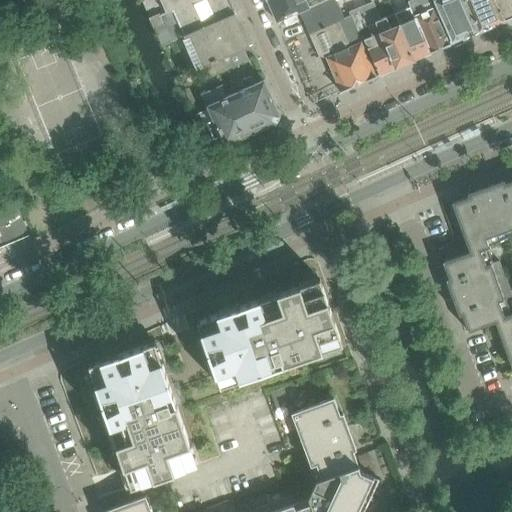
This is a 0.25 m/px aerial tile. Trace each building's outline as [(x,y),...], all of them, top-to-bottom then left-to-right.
[(234,13),(228,0),(159,0),(165,13),(160,16),(164,24),(154,28),(162,46),(183,36),(234,13)] [(264,0),(265,2),(267,1),(276,22),(299,12),(329,0),(264,0)] [(431,52),(417,21),(409,24),(403,11),(411,8),(407,2),(406,0),(396,0),(389,4),(394,15),(414,60),(431,52)] [(449,45),(437,17),(434,9),(433,9),(429,0),(412,0),(407,2),(411,8),(415,17),(417,21),(431,52),(449,45)] [(474,17),(465,0),(433,0),(441,17),(453,43),(465,38),(464,38),(479,31),(479,32),(480,31),(474,17)] [(502,17),(493,0),(465,0),(474,17),(480,31),(481,31),(494,25),(495,25),(494,24),(503,21),(502,17)] [(511,17),(511,0),(493,0),(502,17),(503,21),(511,17)] [(375,76),(361,42),(356,31),(366,27),(371,37),(364,41),(379,75),(396,68),(376,23),(381,21),(375,8),(309,35),(319,57),(325,59),(340,92),(342,91),(374,77),(375,76)] [(249,47),(234,13),(183,36),(184,39),(182,41),(195,71),(198,70),(202,79),(216,73),(248,59),(244,49),(249,47)] [(414,60),(394,15),(390,17),(381,21),(376,23),(396,68),(414,60)] [(279,116),(264,80),(253,84),(250,77),(242,80),(245,88),(226,96),(244,138),(275,124),(276,123),(279,116)] [(244,138),(226,96),(222,86),(207,93),(206,92),(201,94),(202,95),(200,96),(211,120),(205,122),(213,140),(219,137),(224,147),(244,138)] [(511,181),(504,184),(503,181),(467,194),(468,197),(451,203),(469,252),(477,250),(478,251),(487,248),(486,247),(511,236),(511,181)] [(14,201),(0,206),(0,246),(13,241),(28,235),(14,201)] [(511,296),(498,260),(483,266),(478,251),(477,250),(469,252),(442,262),(449,279),(445,280),(459,316),(462,315),(468,332),(495,322),(503,319),(502,316),(497,302),(511,296)] [(64,370),(60,374),(60,381),(96,477),(97,477),(123,468),(130,487),(130,488),(197,465),(197,464),(220,457),(209,423),(205,410),(263,390),(301,378),(353,360),(347,343),(318,263),(313,259),(307,259),(183,316),(167,323),(165,324),(160,326),(64,370)] [(511,313),(511,314),(511,313),(502,316),(503,319),(495,322),(511,368),(511,313)] [(283,387),(269,392),(275,409),(289,404),(283,387)] [(356,450),(348,427),(342,414),(340,415),(333,398),(291,413),(314,476),(316,481),(358,466),(353,451),(356,450)] [(0,469),(15,464),(4,436),(0,437),(0,469)] [(363,511),(379,480),(360,471),(358,466),(316,481),(310,494),(308,498),(313,511),(363,511)] [(159,511),(159,510),(154,511),(150,511),(145,496),(103,511),(159,511)] [(313,511),(308,498),(293,504),(290,496),(255,509),(255,511),(313,511)]
